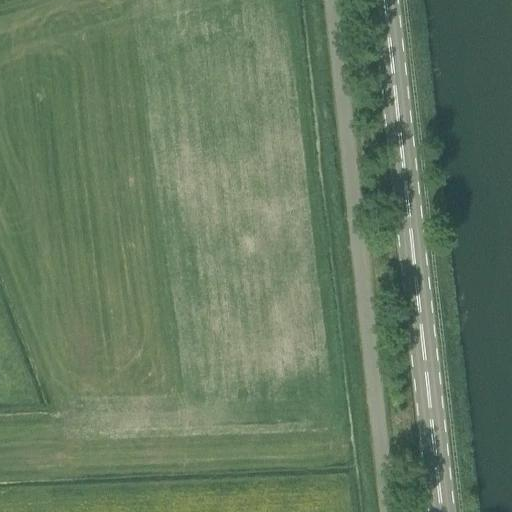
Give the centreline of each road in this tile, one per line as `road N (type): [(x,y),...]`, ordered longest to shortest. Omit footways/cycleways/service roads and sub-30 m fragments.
road 1 (unclassified): [(385,511),(326,0)]
road 2 (primary): [(435,511),(378,0)]
